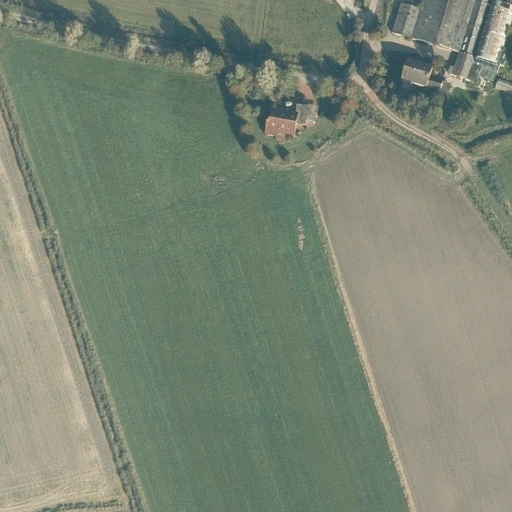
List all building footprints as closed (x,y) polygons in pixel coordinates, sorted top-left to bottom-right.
[(392,36),(411,41),(459,56),(454,72),(449,70),(447,77),(487,89),(493,68),(473,62),(492,0),(422,0),(419,12),(401,7),(392,36)] [(431,73),(406,65),(400,86),(425,93),(431,73)] [(511,93),(511,82),(499,79),(496,90),(511,93)] [(298,118),(296,127),(305,128),(308,111),(296,109),(295,117),(298,118)] [(295,117),(269,113),(265,138),(275,140),(276,137),(294,140),(296,127),(298,118),(295,117)]
